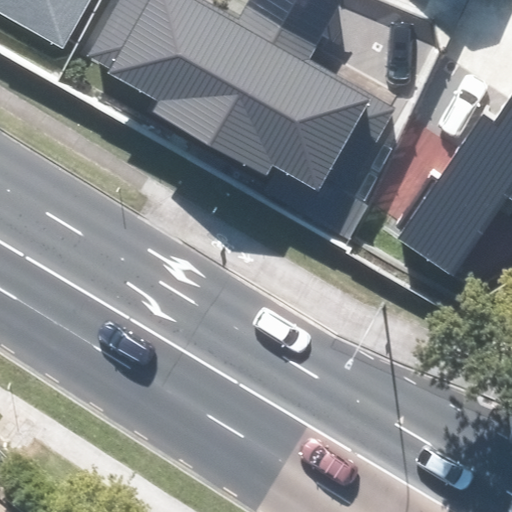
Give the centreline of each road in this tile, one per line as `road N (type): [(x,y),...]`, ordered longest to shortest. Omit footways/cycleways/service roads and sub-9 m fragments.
road 1 (secondary): [(372,459),(0,240)]
road 2 (secondary): [(511,511),(372,459)]
